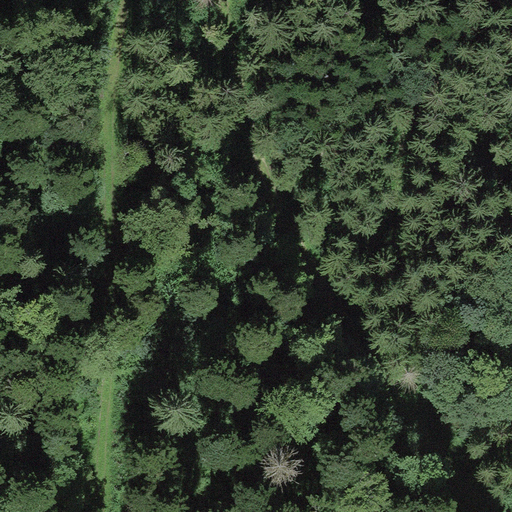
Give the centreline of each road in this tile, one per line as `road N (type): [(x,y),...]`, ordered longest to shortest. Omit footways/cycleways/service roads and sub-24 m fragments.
road 1 (track): [(219,0),(239,120),(275,212),(472,511)]
road 2 (track): [(126,0),(114,36),(101,511)]
road 3 (track): [(315,511),(275,400),(246,366),(202,353)]
